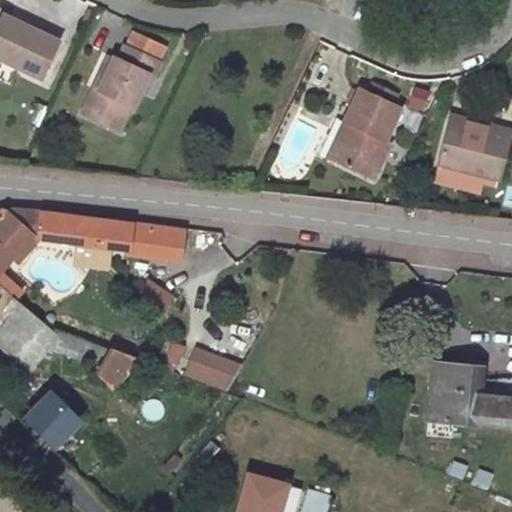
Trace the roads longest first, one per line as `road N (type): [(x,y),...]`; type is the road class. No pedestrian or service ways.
road 1 (unclassified): [(511,244),(0,188)]
road 2 (residential): [(124,0),(178,17),(304,11),(419,56),(452,53),(483,38),(510,0)]
road 3 (residential): [(0,418),(97,511)]
